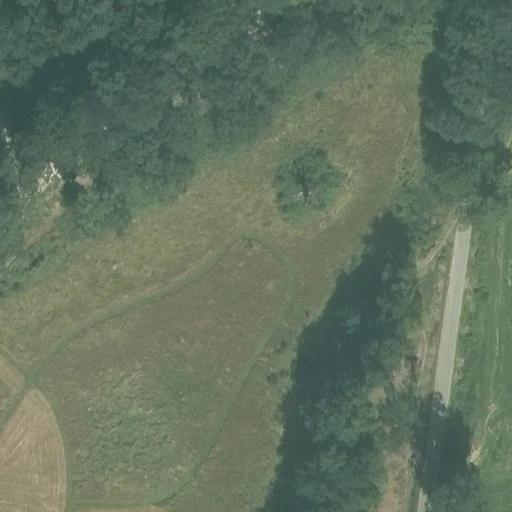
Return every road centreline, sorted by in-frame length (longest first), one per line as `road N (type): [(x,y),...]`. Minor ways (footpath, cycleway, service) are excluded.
road 1 (unclassified): [(425,511),(492,0)]
road 2 (track): [(281,0),(25,194)]
road 3 (track): [(25,194),(12,168),(0,44)]
